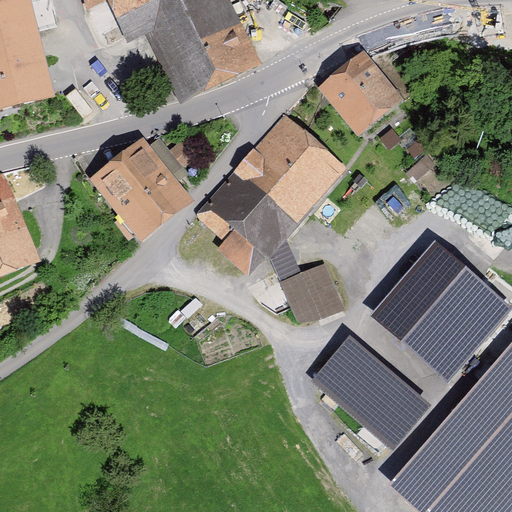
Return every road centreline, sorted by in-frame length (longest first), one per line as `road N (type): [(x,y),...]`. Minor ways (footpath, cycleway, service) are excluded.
road 1 (tertiary): [(0,156),(108,136),(266,88),(324,53),(430,10),(511,0)]
road 2 (track): [(108,136),(67,0)]
